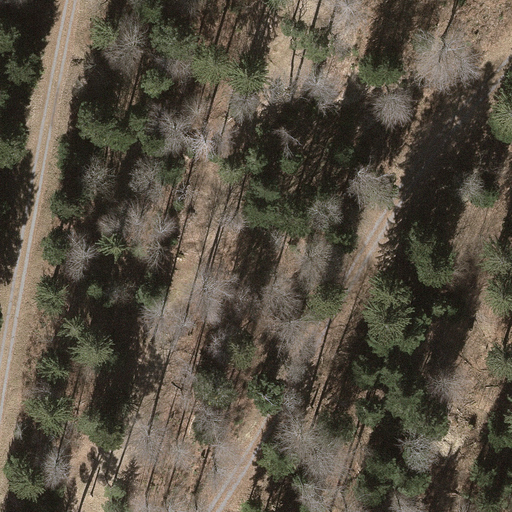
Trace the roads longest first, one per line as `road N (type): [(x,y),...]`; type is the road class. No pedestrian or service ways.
road 1 (track): [(213,511),(394,198),(511,61)]
road 2 (track): [(65,0),(0,400)]
